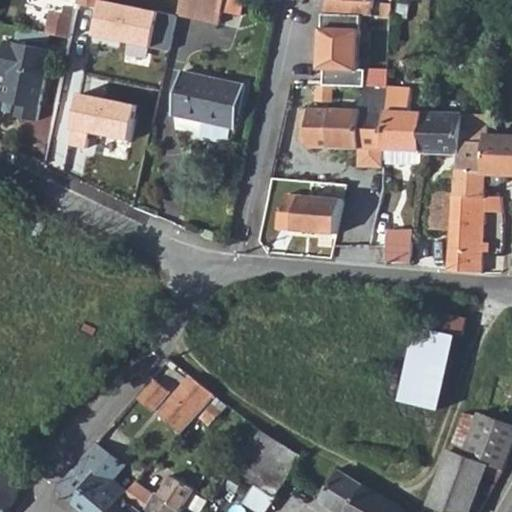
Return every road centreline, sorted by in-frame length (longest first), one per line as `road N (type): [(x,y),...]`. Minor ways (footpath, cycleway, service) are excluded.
road 1 (track): [(167,327),(195,366),(244,405),(394,489),(416,486),(434,454),(496,284)]
road 2 (residential): [(39,511),(51,472),(189,301),(209,263)]
road 3 (residential): [(209,263),(511,284)]
road 4 (residential): [(0,161),(209,263)]
